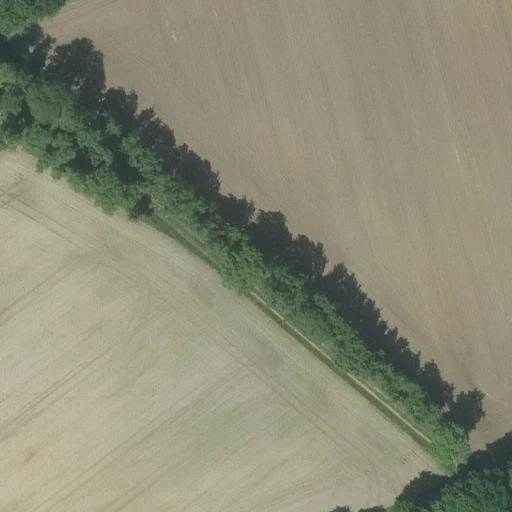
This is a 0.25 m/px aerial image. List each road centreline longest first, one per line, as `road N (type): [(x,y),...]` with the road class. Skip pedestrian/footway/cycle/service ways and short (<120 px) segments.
road 1 (track): [(511,484),(0,75)]
road 2 (track): [(511,457),(379,511)]
